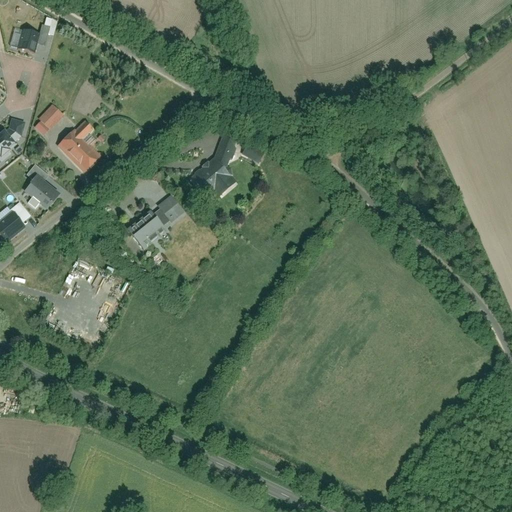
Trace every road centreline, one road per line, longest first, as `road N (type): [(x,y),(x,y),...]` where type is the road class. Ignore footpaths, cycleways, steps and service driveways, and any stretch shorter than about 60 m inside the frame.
road 1 (tertiary): [(311,511),(0,354)]
road 2 (unclassified): [(322,152),(469,284),(511,356)]
road 3 (residential): [(210,94),(0,260)]
road 4 (residential): [(322,152),(511,20)]
road 5 (unclassified): [(37,0),(210,94)]
road 6 (unclassified): [(210,94),(322,152)]
